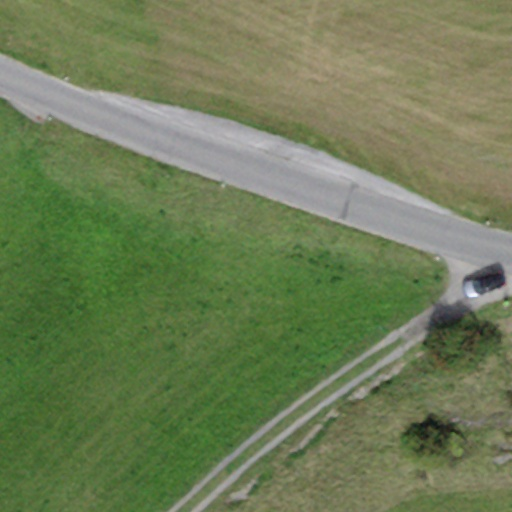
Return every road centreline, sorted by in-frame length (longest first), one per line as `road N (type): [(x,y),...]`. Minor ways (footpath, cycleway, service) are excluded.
road 1 (unclassified): [(511,268),(0,87)]
road 2 (track): [(511,277),(211,511)]
